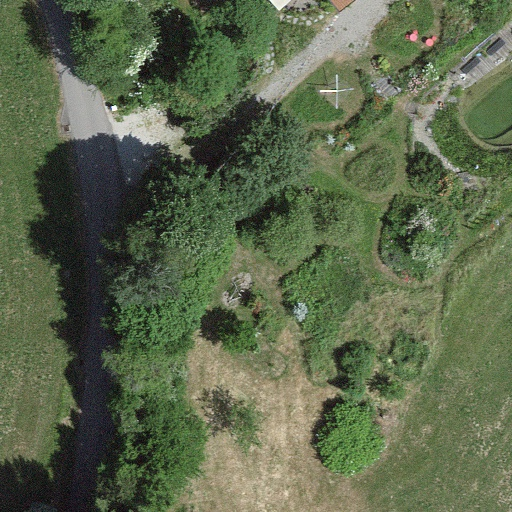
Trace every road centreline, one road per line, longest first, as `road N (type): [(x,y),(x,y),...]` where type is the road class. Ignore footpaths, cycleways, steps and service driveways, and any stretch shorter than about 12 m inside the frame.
road 1 (unclassified): [(58,511),(60,0)]
road 2 (unknown): [(355,53),(314,103),(205,158),(147,177),(59,182)]
